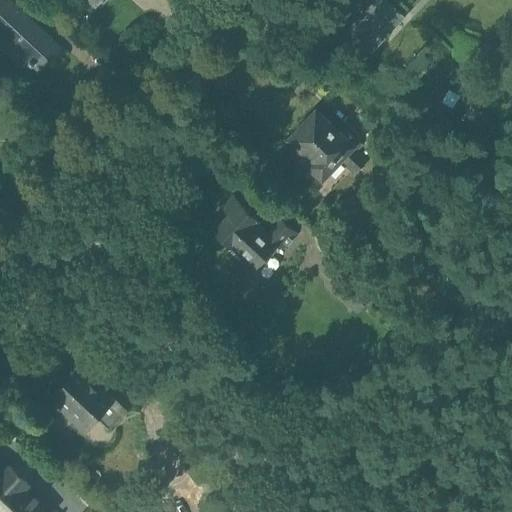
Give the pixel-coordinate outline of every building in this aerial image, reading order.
[(59,47),(8,0),(0,0),(0,45),(21,65),(27,59),(38,69),(59,47)] [(90,0),(99,8),(106,0),(90,0)] [(406,17),(387,0),(375,0),(348,29),(372,52),(406,17)] [(289,139),(313,162),(309,166),(324,180),(341,162),(354,175),(368,160),(358,151),(363,146),(347,132),(343,136),(316,110),(289,139)] [(260,222),(241,204),(216,231),(256,268),(278,245),(284,250),(298,236),(278,218),(266,231),(258,224),(260,222)] [(373,296),(347,272),(332,289),(358,313),(373,296)] [(52,396),(68,412),(65,415),(82,431),(84,430),(84,431),(96,418),(108,430),(134,403),(115,385),(107,393),(79,367),(65,381),(62,378),(59,378),(57,378),(55,379),(51,381),(49,383),(48,386),(47,389),(48,392),(52,396)] [(0,511),(43,511),(51,503),(2,456),(0,457),(0,511)]
